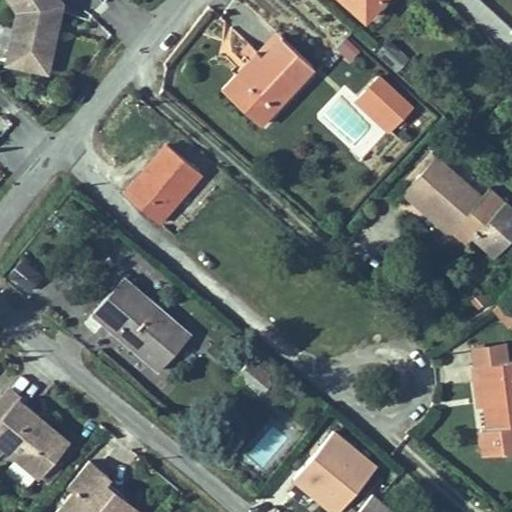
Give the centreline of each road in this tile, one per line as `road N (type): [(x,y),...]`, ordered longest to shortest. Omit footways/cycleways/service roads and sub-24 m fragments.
road 1 (residential): [(388,388),(328,382),(49,154)]
road 2 (residential): [(0,291),(245,511)]
road 3 (residential): [(156,45),(49,154)]
